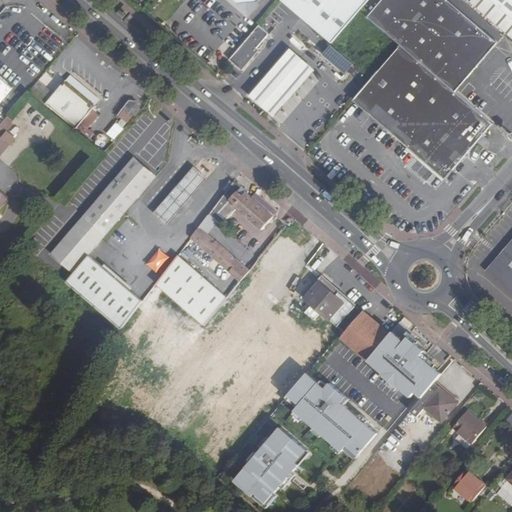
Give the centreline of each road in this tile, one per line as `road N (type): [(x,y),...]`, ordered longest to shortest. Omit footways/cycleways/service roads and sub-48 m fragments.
road 1 (secondary): [(73,0),(396,276)]
road 2 (secondary): [(410,252),(378,237),(96,0)]
road 3 (unknown): [(184,114),(176,160),(147,205),(150,230),(178,230),(254,150)]
road 4 (unknown): [(184,114),(166,116),(77,219)]
